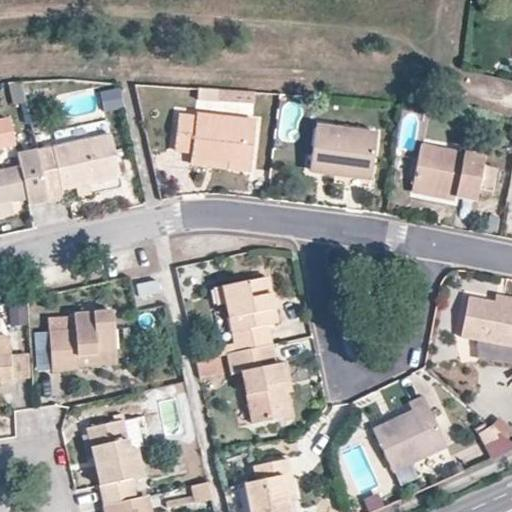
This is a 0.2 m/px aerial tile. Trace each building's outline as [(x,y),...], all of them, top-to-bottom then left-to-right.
[(191,150),(190,153),(227,158),(227,166),(250,169),(255,121),(196,113),(195,116),(179,114),(174,149),(191,150)] [(0,146),(15,143),(9,119),(0,120),(0,146)] [(42,169),(48,199),(64,195),(63,190),(120,177),(106,121),(55,133),(57,146),(38,150),(42,169)] [(376,134),(315,127),(309,169),(370,176),(376,134)] [(421,144),(413,187),(476,198),(477,191),(489,194),(496,166),(483,164),(485,156),(421,144)] [(28,203),(48,199),(42,169),(38,150),(37,146),(17,151),(20,164),(0,168),(0,201),(26,196),(28,203)] [(227,158),(190,153),(189,161),(227,166),(227,158)] [(237,352),(270,344),(266,324),(276,322),(267,277),(223,286),(227,303),(237,352)] [(157,279),(137,284),(139,295),(159,291),(157,279)] [(227,303),(223,286),(213,288),(217,306),(227,303)] [(496,302),(511,304),(511,296),(498,293),(496,302)] [(511,304),(496,302),(469,297),(460,335),(511,344),(511,304)] [(81,370),(81,366),(80,353),(115,351),(112,311),(48,316),(49,333),(52,372),(81,370)] [(38,373),(52,372),(49,333),(35,333),(38,373)] [(0,353),(9,353),(7,338),(0,338),(0,353)] [(273,364),(270,344),(237,352),(227,354),(231,373),(242,371),(253,422),(290,414),(279,363),(273,364)] [(9,353),(11,380),(28,380),(26,351),(9,353)] [(116,363),(115,351),(80,353),(81,366),(116,363)] [(0,381),(11,380),(9,353),(0,353),(0,381)] [(197,360),(201,379),(222,375),(218,356),(197,360)] [(412,412),(374,429),(392,470),(445,445),(423,396),(408,402),(412,412)] [(132,418),(122,421),(129,448),(134,447),(139,446),(132,418)] [(88,427),(105,504),(135,497),(130,478),(141,476),(134,447),(129,448),(122,421),(122,420),(88,427)] [(490,462),(511,451),(511,441),(502,421),(476,433),(490,462)] [(243,483),(249,511),(292,511),(290,500),(295,499),(286,458),(253,465),(256,480),(243,483)] [(196,506),(212,502),(207,483),(191,488),(196,506)] [(79,511),(97,510),(95,487),(77,489),(79,511)] [(368,511),(373,511),(385,508),(381,493),(364,499),(368,511)] [(135,497),(105,504),(106,511),(151,511),(148,495),(135,497)]
